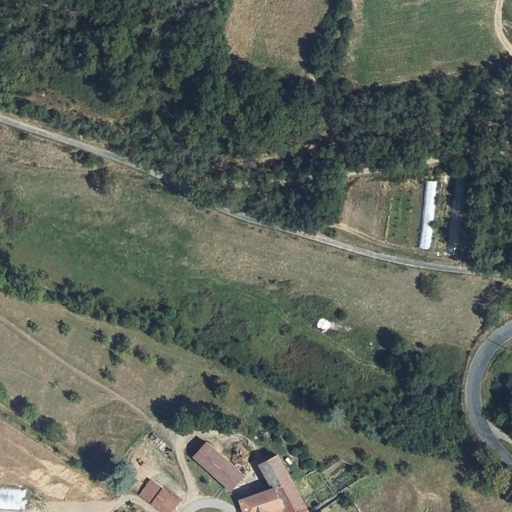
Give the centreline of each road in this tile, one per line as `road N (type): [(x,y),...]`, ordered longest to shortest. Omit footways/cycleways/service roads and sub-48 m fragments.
road 1 (track): [(164,180),(193,175),(252,186),(390,167),(511,136)]
road 2 (track): [(193,175),(315,145),(331,126),(333,103),(307,74)]
road 3 (track): [(152,511),(0,408)]
road 4 (secondary): [(511,465),(485,436),(474,386),(488,351),(511,329)]
